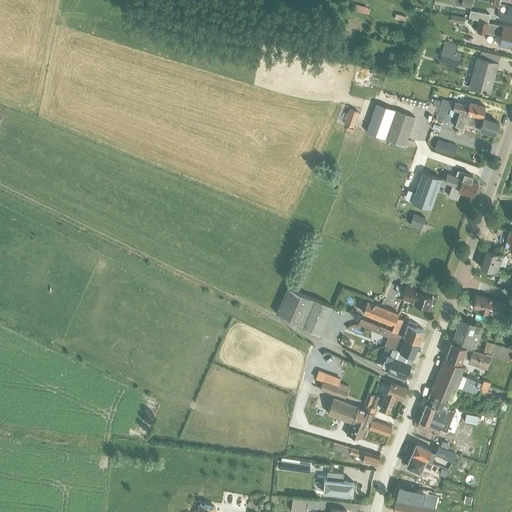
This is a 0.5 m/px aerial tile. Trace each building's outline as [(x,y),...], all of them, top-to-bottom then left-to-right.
[(352,4),(351,10),(359,11),(364,12),(365,7),(360,6),(352,4)] [(500,12),(499,18),(511,20),(511,6),(508,6),(507,14),(500,12)] [(470,9),(468,17),(473,18),(478,19),(489,21),(490,13),(470,9)] [(395,13),(394,19),(404,22),(406,16),(395,13)] [(511,30),(510,30),(511,26),(501,24),(501,25),(485,21),(479,20),(476,32),(485,33),(485,32),(499,35),(497,44),(506,46),(507,44),(511,44),(511,30)] [(452,63),(455,51),(443,47),(440,59),(452,63)] [(498,62),(478,56),(470,86),(490,91),(498,62)] [(434,99),(432,104),(453,109),(455,102),(441,99),(441,100),(434,99)] [(468,113),(482,117),(485,106),(469,101),(468,105),(455,102),(453,109),(460,111),(468,113)] [(395,110),(376,103),(366,132),(405,145),(408,146),(410,140),(407,139),(415,116),(396,110),(395,110)] [(349,108),(344,124),(353,127),(358,111),(349,108)] [(482,117),(468,113),(460,111),(455,126),(463,129),(465,123),(481,129),(481,130),(486,132),(487,131),(495,134),(499,123),(482,117)] [(447,142),(444,151),(454,154),(457,145),(447,142)] [(447,173),(444,181),(452,184),(448,195),(458,199),(461,190),(473,194),(477,182),(472,180),(473,176),(464,173),(457,170),(454,176),(447,173)] [(422,172),(412,202),(431,209),(441,178),(422,172)] [(421,228),(425,217),(414,214),(410,224),(421,228)] [(496,281),(511,286),(511,284),(511,271),(498,267),(502,254),(486,249),(480,267),(499,273),(496,281)] [(408,283),(402,298),(405,299),(429,307),(433,295),(417,290),(419,287),(408,283)] [(288,287),(277,313),(302,323),(301,326),(320,334),(332,305),(288,287)] [(476,294),(473,306),(480,308),(479,310),(486,312),(489,313),(489,307),(501,311),(503,302),(498,300),(480,295),(476,294)] [(393,325),(398,316),(399,313),(368,300),(363,313),(393,325)] [(392,329),(398,332),(404,319),(398,316),(393,325),(392,329)] [(398,332),(392,329),(391,329),(361,317),(358,323),(376,331),(390,336),(395,338),(394,342),(396,342),(393,348),(405,352),(414,356),(417,348),(418,347),(420,342),(403,335),(398,332)] [(452,341),(475,350),(483,326),(481,325),(460,318),(457,327),(452,341)] [(403,335),(420,342),(421,338),(425,330),(417,326),(417,324),(409,321),(403,335)] [(390,336),(376,331),(376,332),(389,337),(385,345),(387,345),(393,347),(393,348),(396,342),(394,342),(395,338),(390,336)] [(475,350),(452,341),(446,356),(462,362),(464,356),(468,357),(470,358),(468,363),(486,369),(491,354),(485,352),(485,353),(483,353),(475,350)] [(485,352),(491,354),(510,359),(511,353),(511,348),(487,341),(483,353),(485,353),(485,352)] [(405,352),(393,348),(393,347),(390,352),(389,355),(388,354),(383,365),(383,366),(406,377),(409,369),(409,368),(411,363),(414,356),(405,352)] [(426,403),(446,410),(447,407),(448,407),(451,400),(456,386),(461,374),(464,366),(445,358),(435,383),(426,403)] [(338,388),(348,392),(350,385),(340,382),(341,377),(318,369),(316,377),(323,380),(338,386),(338,388)] [(461,374),(456,386),(460,388),(490,401),(493,392),(488,390),(491,382),(484,379),(482,383),(461,374)] [(338,386),(323,380),(320,388),(346,397),(348,392),(338,388),(338,386)] [(391,381),(380,408),(388,411),(389,411),(395,396),(403,399),(408,388),(402,386),(391,381)] [(456,386),(451,400),(455,402),(460,388),(456,386)] [(370,405),(374,395),(368,393),(365,403),(366,404),(364,408),(334,397),(327,413),(351,422),(346,434),(356,438),(358,436),(364,438),(368,427),(371,418),(376,407),(370,405)] [(370,405),(376,407),(380,397),(374,395),(370,405)] [(500,397),(495,412),(503,415),(509,400),(500,397)] [(446,410),(426,403),(417,425),(427,429),(429,424),(437,428),(441,415),(444,416),(445,413),(446,415),(443,423),(459,429),(464,416),(448,410),(448,411),(446,410)] [(466,413),(465,421),(477,424),(479,415),(466,413)] [(371,418),(368,427),(389,435),(393,427),(371,418)] [(436,450),(435,453),(453,461),(456,454),(456,453),(447,449),(450,443),(441,439),(438,446),(436,450)] [(334,442),(332,447),(342,451),(341,454),(349,456),(350,453),(364,456),(362,460),(364,460),(363,462),(369,464),(369,462),(378,464),(380,455),(334,442)] [(422,458),(431,461),(435,453),(436,450),(432,448),(431,449),(417,443),(412,453),(422,458)] [(422,458),(412,453),(407,465),(410,467),(421,472),(423,466),(438,473),(439,469),(438,468),(439,465),(438,465),(431,461),(422,458)] [(278,458),(276,466),(309,471),(310,464),(278,458)] [(443,467),(439,473),(445,476),(449,469),(443,467)] [(324,478),(323,491),(353,494),(354,482),(343,480),(344,472),(328,471),(327,479),(324,478)] [(425,500),(427,494),(419,491),(417,497),(425,500)] [(293,498),(291,510),(306,511),(307,499),(293,498)] [(395,499),(393,510),(402,511),(409,511),(409,510),(416,511),(434,511),(436,508),(395,499)] [(311,510),(330,510),(330,502),(312,501),(311,510)] [(195,509),(194,511),(215,511),(216,506),(199,503),(198,509),(195,509)]
